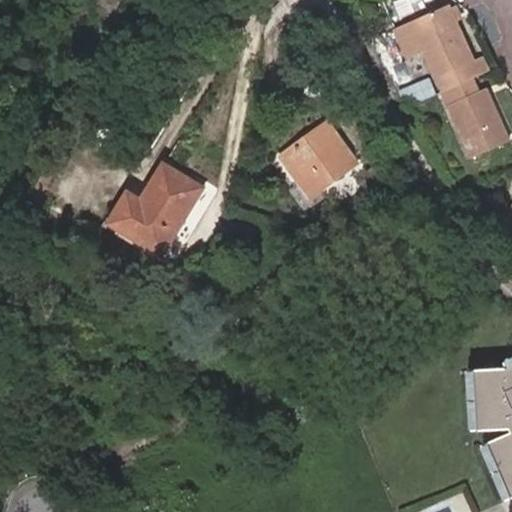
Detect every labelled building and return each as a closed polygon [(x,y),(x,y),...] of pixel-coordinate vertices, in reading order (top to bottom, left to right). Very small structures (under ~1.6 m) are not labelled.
[(122,13),(104,0),(101,0),(98,4),(117,19),(122,13)] [(104,0),(122,13),(130,2),(127,0),(104,0)] [(474,60),(448,4),(394,29),(408,59),(424,52),(442,92),(473,77),(489,70),(483,56),(474,60)] [(129,75),(111,65),(89,105),(106,115),(129,75)] [(437,94),(429,77),(400,90),(407,107),(437,94)] [(511,140),(490,94),(483,98),(479,91),(473,77),(442,92),(472,157),(511,140)] [(490,94),(487,87),(479,91),(483,98),(490,94)] [(121,142),(116,125),(94,133),(99,149),(121,142)] [(355,164),(327,127),(289,154),(316,192),(355,164)] [(316,192),(289,154),(283,159),(310,197),(316,192)] [(162,254),(202,189),(188,180),(192,173),(170,160),(143,203),(129,195),(112,224),(162,254)] [(388,188),(376,167),(367,172),(379,194),(388,188)] [(202,189),(206,181),(192,173),(188,180),(202,189)] [(511,368),(511,369),(478,372),(481,430),(511,429),(511,435),(491,445),(511,492),(511,368)] [(481,430),(478,372),(468,372),(472,430),(481,430)] [(511,498),(511,492),(491,445),(483,448),(505,501),(511,498)]
